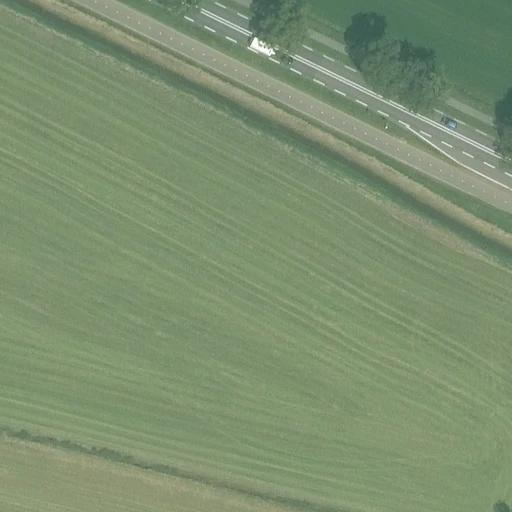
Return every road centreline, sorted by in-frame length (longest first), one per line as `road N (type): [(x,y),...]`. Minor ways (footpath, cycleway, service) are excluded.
road 1 (unclassified): [(511,207),(87,0)]
road 2 (primary): [(511,163),(174,0)]
